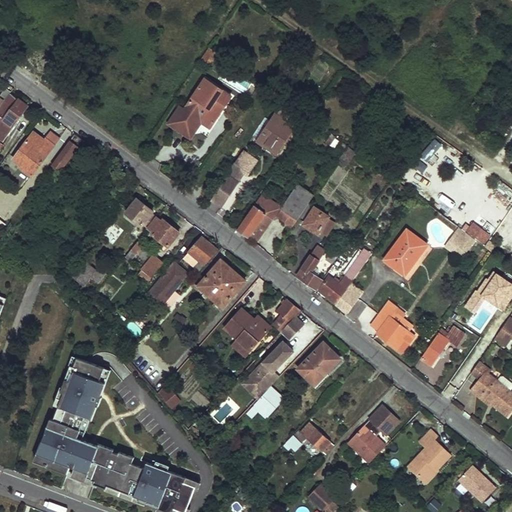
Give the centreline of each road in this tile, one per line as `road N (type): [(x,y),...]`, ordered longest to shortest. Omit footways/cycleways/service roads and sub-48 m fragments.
road 1 (residential): [(0,61),(511,464)]
road 2 (track): [(261,0),(490,166)]
road 3 (unknown): [(192,511),(190,454),(123,372),(82,352)]
